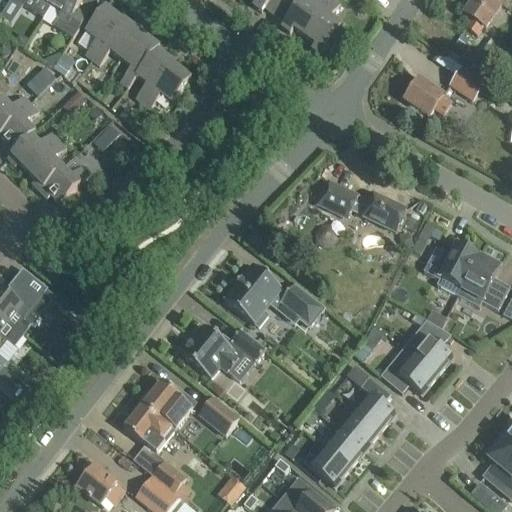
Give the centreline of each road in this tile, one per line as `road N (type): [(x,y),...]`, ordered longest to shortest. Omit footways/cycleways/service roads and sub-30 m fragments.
road 1 (residential): [(1,511),(330,120)]
road 2 (residential): [(34,209),(92,218),(130,195),(239,55)]
road 3 (residential): [(511,218),(330,120)]
road 4 (residential): [(330,120),(413,0)]
road 5 (residential): [(511,379),(422,470)]
